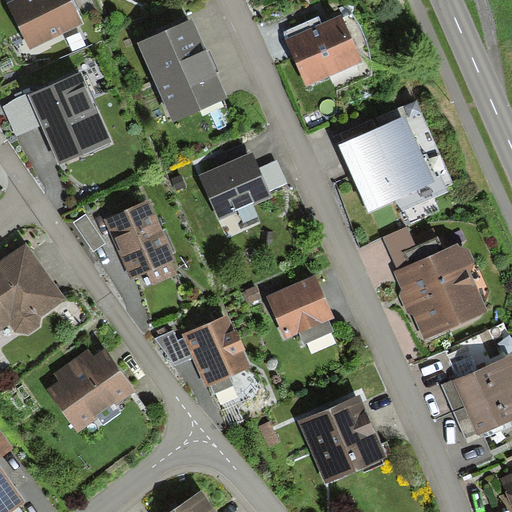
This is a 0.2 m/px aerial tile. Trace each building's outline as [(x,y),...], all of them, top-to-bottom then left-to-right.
[(11,0),(13,4),(8,7),(30,52),(81,27),(67,0),(11,0)] [(338,16),(287,41),(308,83),(359,58),(338,16)] [(189,18),(137,41),(171,117),(223,94),(189,18)] [(81,77),(29,100),(59,167),(111,144),(81,77)] [(407,111),(344,140),(372,202),(435,174),(407,111)] [(252,148),(199,174),(220,218),(238,209),(244,220),(259,212),(254,201),(273,191),(252,148)] [(149,197),(105,217),(131,273),(149,265),(156,281),(176,272),(169,258),(176,255),(149,197)] [(457,239),(394,269),(424,334),(489,303),(471,265),(475,255),(466,241),(457,239)] [(66,297),(27,242),(0,261),(0,329),(8,324),(13,330),(29,332),(37,326),(38,317),(66,297)] [(315,272),(268,294),(286,333),(298,328),(304,341),(333,327),(326,314),(333,310),(315,272)] [(183,331),(186,336),(194,354),(206,380),(210,378),(215,390),(234,382),(229,370),(250,361),(241,343),(245,341),(236,321),(233,323),(227,311),(183,331)] [(175,362),(194,354),(186,336),(179,339),(174,329),(157,337),(175,362)] [(59,381),(47,389),(77,429),(137,386),(107,346),(91,357),(86,350),(54,374),(59,381)] [(443,382),(456,409),(511,383),(511,352),(511,351),(443,382)] [(511,414),(511,383),(456,409),(468,435),(511,414)] [(359,392),(298,419),(326,480),(386,453),(359,392)] [(269,421),(260,426),(270,445),(279,440),(269,421)] [(0,427),(0,510),(24,494),(0,460),(0,453),(12,445),(0,427)] [(511,471),(498,477),(511,509),(511,471)] [(213,511),(200,492),(170,511),(213,511)]
